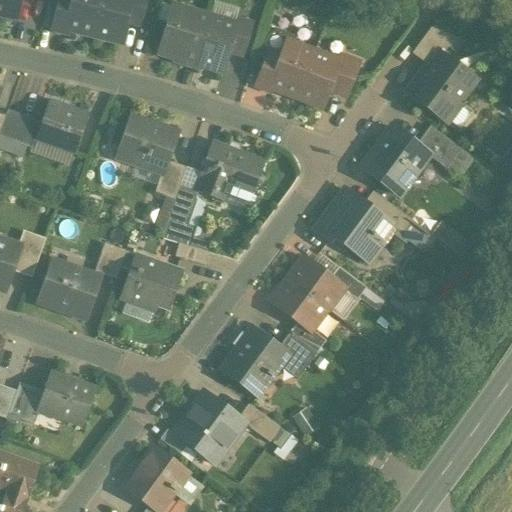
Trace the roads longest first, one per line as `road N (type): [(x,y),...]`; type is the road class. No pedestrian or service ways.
road 1 (residential): [(336,153),(135,87),(0,54)]
road 2 (residential): [(336,153),(164,378)]
road 3 (residential): [(0,322),(164,378)]
road 4 (residential): [(164,378),(67,511)]
road 5 (secondary): [(424,497),(511,376)]
